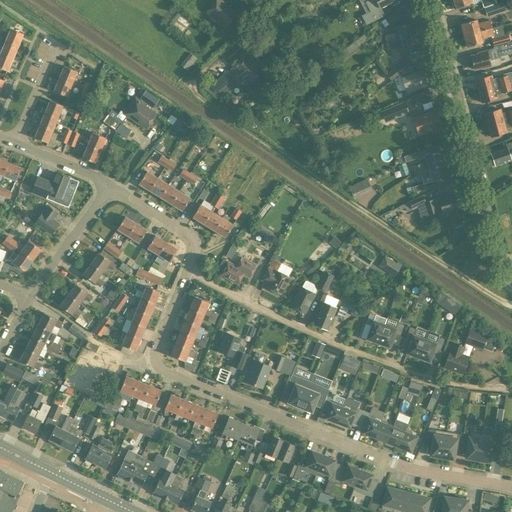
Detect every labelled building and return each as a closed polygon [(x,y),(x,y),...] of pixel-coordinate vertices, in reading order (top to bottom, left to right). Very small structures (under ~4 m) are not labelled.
[(215,0),(206,12),(225,28),(237,13),(220,0),(215,0)] [(394,0),(363,0),(365,3),(366,2),(371,11),(362,15),(366,24),(380,17),(384,16),(380,8),(394,0)] [(472,3),(470,0),(453,0),(456,9),(472,3)] [(484,9),(487,16),(499,12),(497,5),(484,9)] [(390,23),(393,21),(394,22),(402,17),(396,10),(386,18),(390,23)] [(177,12),(169,23),(183,33),(191,21),(177,12)] [(461,24),(464,36),(492,28),(490,20),(487,21),(478,23),(477,20),(461,24)] [(391,34),(393,41),(413,35),(410,23),(396,27),(397,32),(391,34)] [(493,27),(495,34),(503,32),(502,25),(493,27)] [(482,38),(494,35),(492,28),(464,36),(467,47),(483,43),(482,38)] [(11,29),(6,42),(18,47),(23,34),(11,29)] [(508,34),(492,39),(493,46),(510,42),(508,34)] [(417,48),(413,35),(393,41),(396,48),(401,47),(403,52),(417,48)] [(1,54),(13,59),(18,47),(6,42),(1,54)] [(343,52),(348,58),(361,48),(356,42),(343,52)] [(478,53),(478,54),(471,56),(474,70),(482,68),(491,66),(489,61),(500,58),(500,57),(511,53),(511,47),(511,42),(493,47),(493,49),(478,53)] [(181,66),(187,71),(197,58),(190,53),(181,66)] [(0,68),(7,71),(13,59),(1,54),(0,55),(0,68)] [(232,67),(247,84),(261,72),(246,54),(232,67)] [(64,66),(59,79),(72,84),(77,72),(64,66)] [(427,85),(422,71),(414,74),(411,66),(402,73),(400,74),(407,93),(427,85)] [(400,74),(402,73),(398,67),(386,75),(391,81),(400,74)] [(210,87),(217,94),(235,78),(229,71),(210,87)] [(499,78),(501,85),(507,83),(507,82),(511,80),(511,73),(511,74),(505,75),(505,76),(499,78)] [(478,79),(475,80),(478,91),(501,85),(499,78),(492,80),(491,75),(478,79)] [(66,97),(72,84),(59,79),(54,91),(66,97)] [(85,83),(83,89),(89,92),(91,85),(85,83)] [(501,85),(503,92),(509,90),(507,83),(501,85)] [(501,85),(478,91),(481,103),(485,102),(497,98),(496,94),(503,92),(501,85)] [(82,109),(89,92),(83,89),(76,106),(82,109)] [(153,108),(158,99),(146,91),(140,99),(153,108)] [(50,100),(44,113),(57,118),(63,106),(50,100)] [(104,122),(117,132),(128,117),(146,130),(157,114),(139,102),(128,116),(121,111),(115,120),(109,115),(104,122)] [(404,102),(381,112),(384,120),(388,121),(409,113),(404,102)] [(485,114),(484,114),(487,125),(510,119),(508,112),(501,114),(500,109),(485,114)] [(436,110),(429,112),(413,118),(418,135),(433,130),(434,132),(442,129),(441,128),(442,127),(436,110)] [(71,117),(77,120),(80,113),(74,111),(71,117)] [(57,118),(44,113),(40,125),(52,130),(57,118)] [(511,126),(510,119),(487,125),(491,137),(494,136),(506,132),(505,128),(511,126)] [(34,138),(47,143),(52,130),(40,125),(34,138)] [(92,133),(87,145),(100,151),(105,139),(92,133)] [(163,146),(159,143),(155,148),(159,151),(163,146)] [(82,158),(95,163),(100,151),(87,145),(82,158)] [(495,166),(511,161),(510,159),(511,158),(511,146),(507,148),(506,147),(491,152),(495,166)] [(413,166),(415,172),(444,164),(440,150),(425,155),(427,161),(420,163),(421,164),(413,166)] [(404,157),(406,163),(417,159),(415,153),(404,157)] [(157,163),(165,167),(169,160),(162,156),(157,163)] [(0,174),(3,176),(8,163),(0,159),(0,174)] [(176,165),(169,160),(165,167),(172,172),(176,165)] [(21,168),(8,163),(3,176),(15,181),(21,168)] [(402,176),(409,174),(405,163),(398,165),(402,176)] [(448,177),(444,164),(415,172),(416,178),(424,176),(425,177),(430,175),(432,181),(448,177)] [(179,176),(186,181),(190,174),(183,169),(179,176)] [(146,171),(139,184),(150,191),(157,178),(146,171)] [(55,173),(51,183),(37,177),(31,192),(53,201),(54,196),(63,199),(71,179),(55,173)] [(198,178),(190,174),(186,181),(194,185),(198,178)] [(157,178),(150,191),(161,197),(168,185),(157,178)] [(367,179),(349,188),(354,199),(372,190),(367,179)] [(426,190),(424,184),(413,187),(414,193),(426,190)] [(168,185),(161,197),(171,204),(179,192),(168,185)] [(0,187),(0,194),(9,198),(12,192),(0,187)] [(20,189),(17,197),(25,199),(28,191),(20,189)] [(182,211),(190,199),(179,192),(171,204),(182,211)] [(226,197),(217,192),(214,197),(219,200),(218,202),(222,204),(226,197)] [(446,196),(439,198),(439,200),(424,204),(426,203),(423,196),(409,202),(404,205),(407,212),(412,209),(418,207),(421,217),(442,211),(443,213),(459,208),(455,194),(446,197),(446,196)] [(210,204),(219,209),(222,204),(218,202),(219,200),(214,197),(210,204)] [(192,217),(204,224),(211,212),(200,205),(192,217)] [(48,206),(35,222),(51,234),(59,224),(53,220),(58,213),(48,206)] [(230,217),(237,220),(242,212),(236,208),(230,217)] [(211,212),(204,224),(214,230),(222,218),(211,212)] [(117,229),(128,236),(136,224),(125,217),(117,229)] [(233,225),(222,218),(214,230),(225,237),(233,225)] [(139,243),(147,231),(136,224),(128,236),(139,243)] [(13,225),(6,230),(16,242),(22,236),(13,225)] [(264,240),(267,242),(270,237),(267,235),(268,232),(261,227),(258,233),(265,237),(264,240)] [(147,248),(158,255),(166,243),(155,236),(147,248)] [(13,262),(25,270),(33,260),(21,251),(16,248),(19,245),(10,238),(5,245),(14,251),(12,253),(17,257),(13,262)] [(331,245),(335,248),(340,243),(336,239),(331,245)] [(40,249),(29,241),(21,251),(33,260),(40,249)] [(104,249),(110,253),(115,247),(108,242),(104,249)] [(166,243),(158,255),(154,261),(165,268),(177,249),(171,246),(166,243)] [(122,252),(115,247),(110,253),(118,259),(122,252)] [(110,261),(99,253),(91,264),(102,272),(106,266),(112,271),(115,266),(109,262),(110,261)] [(401,267),(385,256),(378,266),(394,277),(401,267)] [(146,272),(147,273),(148,272),(139,269),(143,261),(137,257),(131,269),(137,272),(136,276),(143,279),(146,272)] [(223,260),(218,268),(223,270),(220,275),(234,282),(237,284),(243,274),(249,278),(251,275),(256,265),(255,265),(242,258),(237,267),(223,260)] [(128,276),(132,270),(123,263),(119,268),(128,276)] [(104,282),(97,278),(102,272),(91,264),(83,275),(94,282),(100,287),(104,282)] [(311,265),(306,271),(311,275),(316,270),(311,265)] [(152,268),(150,272),(162,277),(164,273),(152,268)] [(268,288),(280,294),(289,277),(277,271),(276,273),(268,268),(262,280),(270,284),(268,288)] [(146,272),(143,279),(151,282),(154,276),(147,273),(146,272)] [(162,278),(148,272),(147,273),(154,276),(151,282),(159,286),(162,278)] [(333,276),(325,272),(317,288),(324,292),(333,276)] [(86,292),(76,284),(68,295),(78,303),(83,297),(89,302),(92,297),(86,293),(86,292)] [(146,286),(141,298),(155,303),(159,292),(146,286)] [(314,294),(301,287),(291,306),(305,313),(314,294)] [(114,297),(109,292),(105,296),(111,301),(114,297)] [(122,293),(117,300),(124,305),(129,298),(122,293)] [(358,314),(363,304),(343,293),(337,304),(358,314)] [(456,314),(462,304),(443,293),(437,303),(456,314)] [(80,313),(74,309),(78,303),(68,295),(60,306),(71,314),(77,318),(80,313)] [(209,302),(194,296),(189,308),(204,314),(210,317),(209,317),(216,320),(218,315),(206,310),(209,302)] [(155,303),(141,298),(136,310),(150,315),(155,303)] [(119,312),(124,305),(117,300),(112,307),(119,312)] [(327,330),(331,321),(333,316),(336,308),(324,303),(315,325),(327,330)] [(204,314),(189,308),(185,320),(199,326),(204,314)] [(131,322),(145,327),(150,315),(136,310),(131,321),(131,322)] [(62,323),(44,313),(38,325),(50,332),(53,325),(60,328),(62,323)] [(366,339),(378,343),(384,325),(385,322),(386,319),(369,313),(365,324),(371,326),(366,339)] [(399,322),(407,325),(409,317),(402,315),(399,322)] [(105,318),(99,325),(106,330),(111,323),(105,318)] [(122,332),(140,339),(145,327),(131,322),(131,321),(125,319),(120,331),(122,332)] [(199,326),(185,320),(180,332),(194,338),(199,326)] [(397,326),(385,322),(384,325),(378,343),(389,348),(394,334),(400,336),(404,325),(398,323),(397,326)] [(32,337),(44,343),(48,345),(47,348),(51,351),(54,345),(52,343),(56,335),(50,332),(38,325),(32,337)] [(82,340),(86,335),(73,325),(69,330),(82,340)] [(101,337),(106,330),(99,325),(94,332),(101,337)] [(415,332),(416,330),(409,327),(405,339),(411,341),(406,354),(418,358),(426,336),(415,332)] [(465,343),(482,349),(487,336),(470,330),(465,343)] [(118,344),(135,351),(140,339),(122,332),(118,344)] [(194,338),(180,332),(175,343),(190,349),(194,338)] [(236,357),(233,367),(242,370),(247,355),(243,353),(245,348),(238,345),(241,339),(226,333),(219,351),(234,357),(234,356),(236,357)] [(437,340),(426,336),(418,358),(430,362),(434,349),(440,351),(444,340),(438,337),(437,340)] [(44,343),(32,337),(26,349),(38,355),(44,343)] [(99,346),(88,341),(85,347),(96,353),(99,346)] [(325,345),(317,341),(311,355),(320,359),(325,345)] [(170,355),(185,361),(190,349),(175,343),(170,355)] [(450,350),(444,367),(463,374),(469,357),(461,354),(464,347),(453,343),(450,350)] [(57,354),(61,348),(54,345),(51,351),(57,354)] [(340,350),(333,347),(331,354),(338,356),(340,350)] [(38,355),(26,349),(20,361),(32,367),(38,370),(41,364),(35,361),(38,355)] [(345,354),(341,363),(357,369),(361,361),(345,354)] [(273,368),(279,371),(284,358),(278,355),(273,368)] [(267,374),(270,367),(252,360),(249,367),(252,368),(246,382),(262,388),(265,380),(264,379),(266,373),(267,374)] [(370,364),(364,361),(361,369),(368,371),(370,364)] [(18,381),(23,372),(16,368),(11,377),(18,381)] [(216,379),(227,383),(231,371),(220,368),(216,379)] [(31,373),(25,370),(22,377),(27,380),(31,373)] [(291,406),(299,410),(310,382),(298,377),(298,378),(292,375),(286,389),(292,392),(288,403),(292,405),(291,406)] [(120,391),(131,396),(137,381),(126,376),(120,391)] [(143,401),(149,386),(137,381),(131,396),(143,401)] [(322,387),(310,382),(299,410),(307,413),(308,411),(312,413),(316,402),(323,404),(326,396),(329,390),(322,387)] [(0,398),(0,416),(2,417),(9,403),(14,393),(17,388),(11,385),(8,390),(3,400),(0,398)] [(161,390),(149,386),(143,401),(155,405),(161,390)] [(398,397),(404,399),(408,389),(403,386),(398,397)] [(71,397),(74,390),(67,387),(65,394),(71,397)] [(17,388),(14,393),(9,403),(2,417),(12,422),(19,408),(16,406),(23,392),(17,388)] [(427,409),(432,411),(440,390),(435,388),(427,409)] [(413,391),(408,389),(404,399),(409,401),(413,391)] [(29,404),(37,408),(43,397),(35,393),(29,404)] [(170,394),(165,409),(176,414),(182,399),(170,394)] [(327,414),(325,418),(338,423),(343,408),(347,399),(336,394),(334,395),(333,399),(326,396),(323,404),(320,411),(327,414)] [(112,410),(117,412),(123,399),(117,397),(112,410)] [(343,408),(338,423),(349,427),(351,423),(358,426),(364,411),(357,408),(360,402),(347,397),(347,399),(343,408)] [(182,399),(176,414),(177,414),(188,419),(194,404),(182,399)] [(22,427),(35,433),(40,422),(43,423),(51,407),(43,403),(39,411),(38,410),(37,411),(32,409),(29,415),(28,414),(22,427)] [(55,404),(49,417),(58,420),(63,407),(55,404)] [(200,423),(206,409),(194,404),(188,419),(195,421),(191,434),(195,436),(198,429),(200,423)] [(481,435),(477,460),(489,462),(491,446),(497,447),(500,431),(503,409),(497,408),(494,430),(493,436),(481,435)] [(218,413),(206,409),(200,423),(212,428),(218,413)] [(146,420),(152,422),(156,413),(150,410),(146,420)] [(364,429),(362,433),(375,437),(381,422),(368,418),(370,413),(364,411),(358,426),(364,429)] [(397,419),(408,422),(410,416),(399,413),(397,419)] [(155,438),(158,430),(117,415),(114,423),(155,438)] [(60,446),(74,419),(67,416),(61,429),(56,426),(48,440),(49,440),(50,441),(50,443),(53,445),(55,443),(60,446)] [(82,430),(89,433),(96,419),(89,416),(82,430)] [(155,424),(161,427),(164,418),(158,416),(155,424)] [(50,431),(56,423),(50,418),(44,425),(50,431)] [(225,439),(226,435),(237,439),(244,424),(242,423),(242,422),(236,420),(236,421),(229,418),(221,438),(225,439)] [(74,419),(60,446),(72,452),(79,438),(72,434),(78,422),(74,419)] [(177,428),(180,421),(174,419),(171,426),(177,428)] [(387,442),(393,427),(381,422),(375,437),(387,442)] [(246,424),(245,425),(244,424),(237,439),(248,444),(247,448),(250,449),(258,430),(251,427),(252,426),(246,424)] [(88,437),(95,440),(101,428),(94,425),(88,437)] [(399,447),(405,432),(393,427),(387,442),(399,447)] [(442,457),(446,432),(428,429),(424,441),(432,442),(430,455),(442,457)] [(417,437),(405,432),(399,447),(411,452),(417,437)] [(446,432),(442,457),(454,459),(454,455),(456,446),(462,447),(462,444),(463,435),(446,432)] [(464,432),(463,435),(462,444),(468,445),(465,458),(477,460),(481,435),(464,432)] [(174,436),(171,443),(187,451),(191,442),(174,436)] [(273,436),(265,454),(277,458),(284,441),(273,436)] [(92,444),(85,458),(95,464),(107,440),(102,438),(97,447),(92,444)] [(211,448),(219,451),(223,441),(215,438),(211,448)] [(111,442),(107,440),(95,464),(105,469),(112,455),(107,452),(111,442)] [(295,445),(284,441),(277,458),(288,463),(295,445)] [(204,461),(208,450),(194,444),(190,451),(198,454),(196,458),(204,461)] [(257,450),(255,454),(251,464),(252,462),(259,464),(263,452),(257,450)] [(117,474),(129,480),(140,457),(128,451),(117,474)] [(243,461),(251,464),(255,454),(247,451),(243,461)] [(305,466),(318,471),(324,456),(311,451),(310,455),(303,452),(293,479),(299,481),(305,466)] [(140,457),(129,480),(141,486),(148,473),(153,476),(156,471),(163,458),(158,455),(153,464),(146,460),(140,457)] [(335,482),(341,467),(334,464),(335,460),(324,456),(318,471),(316,475),(321,477),(325,476),(325,474),(329,475),(328,480),(323,492),(330,495),(335,482)] [(160,478),(153,492),(165,498),(174,480),(177,475),(165,469),(170,461),(163,458),(156,471),(162,474),(160,478)] [(292,477),(297,466),(291,464),(286,475),(292,477)] [(348,466),(347,470),(341,467),(335,482),(341,485),(342,480),(355,485),(361,471),(348,466)] [(0,511),(11,511),(19,496),(16,494),(22,482),(4,473),(5,472),(0,470),(0,511)] [(373,475),(361,471),(355,485),(367,490),(365,494),(371,497),(377,482),(371,479),(373,475)] [(183,478),(177,475),(174,480),(165,498),(177,504),(184,491),(178,488),(183,478)] [(206,511),(210,502),(203,499),(210,482),(211,478),(204,475),(203,478),(198,476),(194,486),(200,489),(191,509),(197,511),(206,511)] [(227,486),(222,497),(229,500),(234,489),(227,486)] [(392,511),(398,490),(387,487),(381,509),(392,511)] [(317,492),(312,490),(309,497),(314,499),(317,492)] [(403,511),(408,493),(398,490),(392,511),(394,507),(403,510),(402,511),(403,511)] [(321,492),(318,500),(329,504),(332,496),(321,492)] [(485,492),(483,499),(498,503),(499,496),(485,492)] [(408,493),(403,511),(414,511),(419,496),(408,493)] [(419,496),(414,511),(425,511),(429,498),(420,496),(419,496)] [(453,511),(456,499),(444,497),(442,510),(436,510),(435,511),(453,511)] [(249,509),(254,511),(256,511),(261,502),(254,498),(249,509)] [(336,498),(334,501),(348,506),(350,503),(336,498)] [(465,511),(468,500),(456,499),(453,511),(465,511)] [(264,511),(268,505),(261,502),(256,511),(264,511)]
